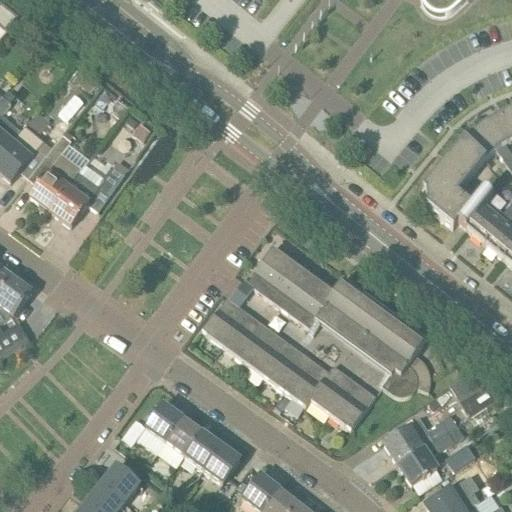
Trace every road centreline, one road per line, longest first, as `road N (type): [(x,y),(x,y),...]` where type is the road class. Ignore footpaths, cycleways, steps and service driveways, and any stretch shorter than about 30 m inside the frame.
road 1 (residential): [(511,52),(458,74),(387,135),(359,123),(209,0)]
road 2 (tertiary): [(350,217),(245,110),(145,51)]
road 3 (tertiary): [(145,51),(230,129),(350,217)]
road 4 (residential): [(368,511),(178,371)]
road 5 (tertiary): [(511,348),(350,217)]
road 6 (residential): [(26,511),(138,368),(145,348)]
road 7 (residential): [(145,348),(252,197)]
